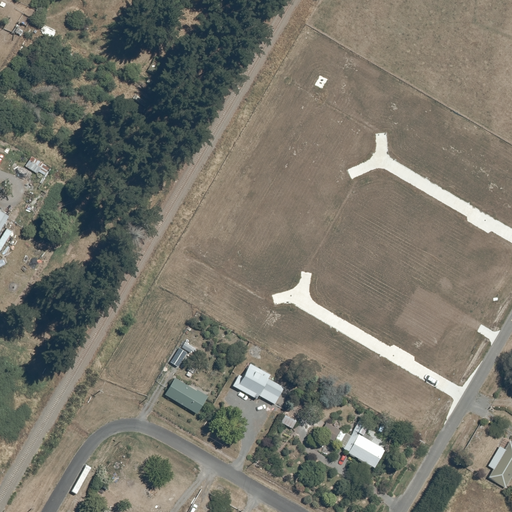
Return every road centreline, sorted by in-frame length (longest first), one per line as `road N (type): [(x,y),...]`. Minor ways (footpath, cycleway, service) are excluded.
road 1 (residential): [(511,323),(400,511)]
road 2 (residential): [(124,424),(156,429),(295,511)]
